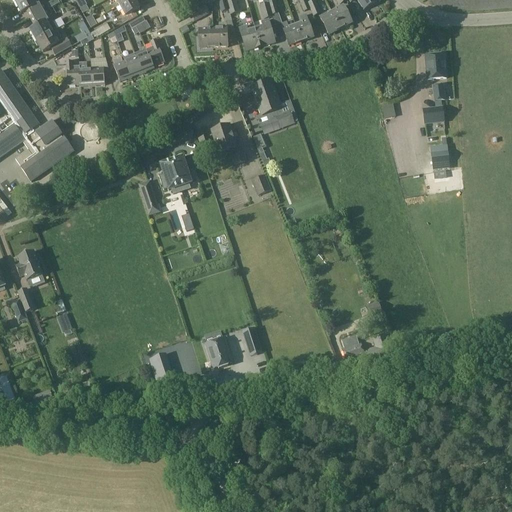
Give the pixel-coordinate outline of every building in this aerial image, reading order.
[(19,0),(15,2),(21,14),(26,11),(28,14),(30,19),(36,16),(49,9),(47,4),(44,6),(43,3),(37,6),(34,0),(19,0)] [(140,9),(134,0),(132,0),(120,7),(125,17),(140,9)] [(231,0),(226,2),(228,11),(230,15),(239,13),(235,0),(231,0)] [(309,10),(307,5),(305,0),(298,0),(299,1),(304,12),(309,10)] [(312,0),(305,0),(307,5),(308,4),(313,17),(320,14),(315,1),(313,2),(312,0)] [(348,0),(350,3),(355,0),(356,0),(363,11),(377,2),(375,0),(348,0)] [(221,13),(228,11),(226,2),(219,4),(221,13)] [(268,3),(269,4),(272,16),(278,14),(275,2),(268,3)] [(272,18),(272,16),(269,4),(260,7),(264,20),(272,18)] [(86,6),(80,9),(82,14),(89,11),(86,6)] [(204,6),(190,14),(195,22),(209,14),(204,6)] [(332,13),(340,30),(352,24),(343,7),(332,13)] [(35,28),(29,31),(36,42),(56,30),(57,30),(51,18),(50,16),(52,15),(49,9),(36,16),(30,19),(33,24),(35,28)] [(329,36),(340,30),(332,13),(320,19),(329,36)] [(88,24),(94,21),(92,16),(85,20),(88,24)] [(295,26),(301,43),(314,39),(306,16),(300,18),(302,24),(295,26)] [(97,25),(94,21),(88,24),(90,29),(97,25)] [(146,22),(132,30),(135,36),(138,34),(139,35),(150,29),(146,22)] [(255,30),(260,48),(274,44),(268,22),(262,24),(263,28),(255,30)] [(78,26),(82,34),(88,31),(84,23),(78,26)] [(301,43),(295,26),(288,29),(286,23),(281,25),(289,48),(301,43)] [(260,48),(255,30),(247,33),(246,28),(239,30),(246,52),(260,48)] [(227,29),(212,30),(213,49),(227,48),(227,29)] [(56,30),(36,42),(42,53),(50,49),(55,57),(71,48),(69,45),(66,39),(62,41),(60,37),(60,36),(56,30)] [(199,50),(213,49),(212,30),(198,30),(199,50)] [(86,39),(85,40),(88,43),(93,40),(88,31),(82,34),(86,39)] [(123,42),(121,34),(118,31),(113,34),(115,38),(117,44),(123,42)] [(152,68),(153,68),(164,64),(155,41),(151,43),(153,48),(145,51),(147,54),(152,68)] [(147,54),(136,58),(142,74),(154,70),(153,68),(152,68),(147,54)] [(445,56),(426,58),(427,81),(446,80),(445,56)] [(124,62),(131,79),(142,74),(136,58),(124,62)] [(91,60),(91,70),(92,87),(104,86),(103,59),(91,60)] [(80,86),(79,70),(79,67),(71,68),(71,62),(66,62),(67,87),(79,86),(80,86)] [(131,79),(124,62),(113,66),(119,83),(131,79)] [(91,70),(79,70),(80,86),(79,86),(79,88),(92,87),(91,70)] [(31,184),(44,175),(43,174),(55,165),(56,166),(57,166),(56,165),(72,153),(73,154),(74,154),(63,139),(63,140),(61,137),(62,136),(51,121),(50,122),(51,122),(41,130),(38,126),(39,125),(34,119),(26,108),(27,108),(26,107),(18,97),(19,96),(18,95),(17,96),(9,85),(10,84),(1,71),(0,72),(0,158),(10,152),(11,152),(11,151),(22,144),(23,144),(28,151),(15,160),(21,169),(31,184)] [(271,82),(261,85),(271,114),(281,110),(271,82)] [(261,117),(271,114),(261,85),(251,89),(261,117)] [(442,87),(433,88),(435,102),(444,101),(442,87)] [(423,110),(425,125),(445,123),(444,108),(423,110)] [(276,117),(280,130),(295,125),(291,112),(276,117)] [(254,116),(246,118),(249,130),(257,128),(254,116)] [(216,147),(212,148),(209,137),(198,141),(203,158),(214,154),(218,153),(218,154),(236,148),(229,126),(211,132),(216,147)] [(445,151),(429,154),(431,164),(447,161),(445,151)] [(234,167),(243,164),(247,163),(244,153),(231,157),(234,167)] [(195,166),(203,164),(199,154),(192,157),(195,166)] [(183,158),(171,162),(182,193),(190,190),(189,185),(192,184),(191,182),(196,181),(193,171),(188,173),(183,158)] [(182,193),(171,162),(160,166),(165,180),(160,182),(163,191),(168,190),(169,192),(172,191),(173,196),(182,193)] [(433,173),(434,181),(447,179),(446,172),(433,173)] [(252,182),(258,197),(272,192),(266,176),(252,182)] [(150,185),(140,188),(149,217),(159,213),(150,185)] [(2,193),(5,203),(19,197),(16,188),(2,193)] [(0,197),(0,206),(4,211),(8,208),(0,197)] [(24,277),(26,282),(42,276),(38,265),(39,262),(39,260),(39,258),(37,256),(35,255),(33,252),(17,258),(20,266),(15,267),(20,279),(24,277)] [(26,290),(18,293),(25,314),(34,310),(26,290)] [(26,320),(19,301),(11,304),(16,316),(18,315),(21,322),(26,320)] [(50,306),(52,312),(63,309),(61,303),(50,306)] [(379,303),(365,307),(370,321),(383,316),(379,303)] [(56,319),(62,334),(73,330),(67,315),(56,319)] [(102,334),(117,331),(115,324),(100,327),(102,334)] [(84,342),(97,337),(94,330),(81,336),(84,342)] [(259,347),(254,330),(242,334),(248,351),(259,347)] [(224,340),(206,345),(213,369),(218,368),(218,370),(227,367),(227,365),(231,364),(224,340)] [(379,347),(362,352),(360,344),(342,350),(346,362),(362,357),(364,367),(383,361),(379,347)] [(151,373),(165,365),(159,354),(145,362),(151,373)] [(307,363),(285,365),(287,377),(309,374),(307,363)] [(80,385),(69,390),(72,396),(83,391),(80,385)]
